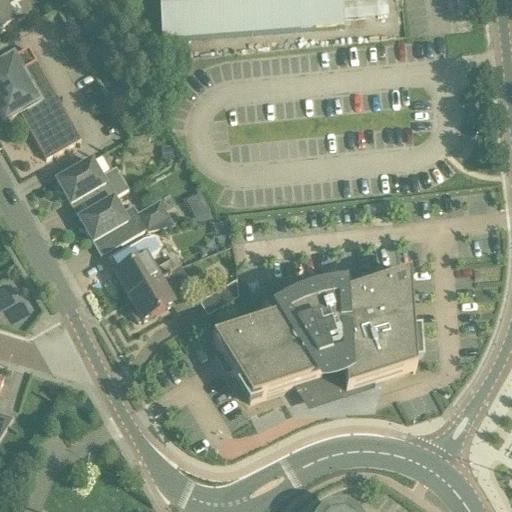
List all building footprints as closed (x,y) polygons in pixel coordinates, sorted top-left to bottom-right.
[(0,0),(0,30),(15,22),(7,9),(22,0),(0,0)] [(158,0),(161,44),(342,31),(340,0),(158,0)] [(70,128),(61,113),(35,67),(27,54),(0,69),(0,68),(0,120),(3,126),(19,117),(45,165),(80,145),(70,128)] [(223,136),(225,159),(239,159),(237,135),(223,136)] [(91,165),(56,185),(58,189),(57,196),(63,198),(70,210),(85,201),(89,202),(95,214),(113,203),(128,194),(116,172),(100,181),(91,165)] [(90,216),(78,223),(80,227),(79,234),(86,236),(92,248),(113,236),(121,250),(146,235),(147,237),(174,231),(159,205),(137,218),(133,211),(121,217),(113,203),(95,214),(90,216)] [(128,303),(181,272),(180,272),(186,269),(181,260),(176,263),(175,261),(158,271),(158,278),(155,280),(145,262),(156,256),(148,242),(114,262),(121,275),(114,278),(115,280),(111,283),(118,294),(122,292),(128,303)] [(181,272),(128,303),(134,313),(130,316),(137,327),(141,325),(142,327),(172,309),(161,289),(164,288),(170,292),(187,283),(181,272)] [(281,323),(211,345),(219,358),(231,378),(249,408),(293,393),(305,390),(313,403),(344,393),(345,399),(373,390),(415,376),(414,367),(420,367),(418,335),(412,335),(410,308),(409,281),(348,301),(340,303),(340,299),(320,302),(302,307),(284,316),(279,319),(281,323)] [(207,320),(238,301),(236,284),(199,306),(207,320)]
